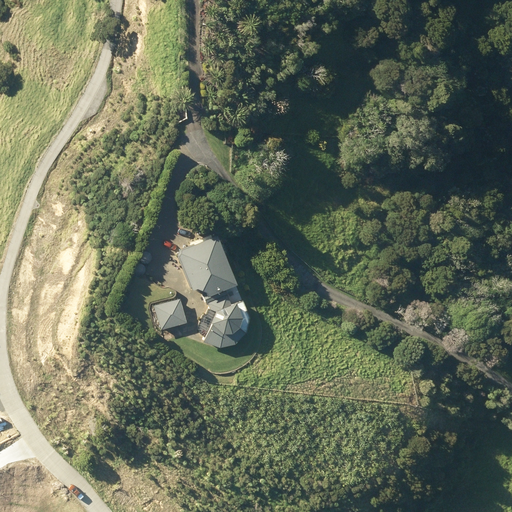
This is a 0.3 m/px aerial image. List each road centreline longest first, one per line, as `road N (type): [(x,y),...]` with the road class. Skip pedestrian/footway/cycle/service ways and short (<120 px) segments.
road 1 (track): [(511,399),(477,367),(311,281),(267,238),(220,171),(181,84),(185,0)]
road 2 (track): [(0,298),(28,209),(102,56),(107,0)]
road 3 (track): [(92,511),(8,400),(0,373)]
road 4 (track): [(203,134),(151,243)]
